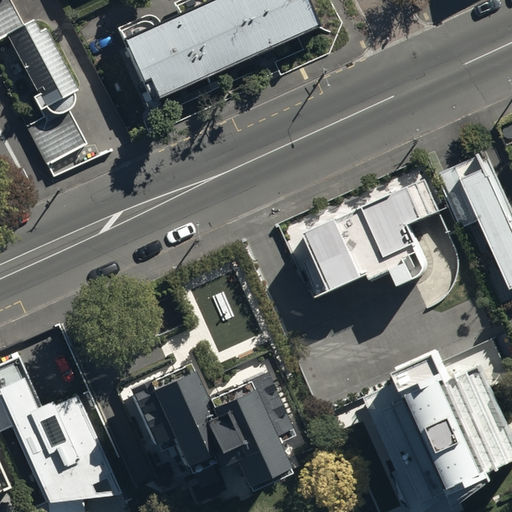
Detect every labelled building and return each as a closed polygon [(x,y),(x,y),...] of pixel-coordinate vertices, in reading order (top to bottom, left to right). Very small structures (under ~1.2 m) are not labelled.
[(0,0),(0,38),(4,36),(36,95),(31,98),(39,112),(44,109),(45,110),(46,111),(47,111),(48,112),(49,113),(50,113),(51,114),(27,127),(47,165),(86,145),(68,109),(69,108),(69,107),(70,106),(71,105),(71,104),(71,102),(72,101),(72,100),(72,99),(72,98),(72,96),(71,95),(71,94),(76,91),(44,30),(39,33),(32,21),(23,26),(8,0),(0,0)] [(180,0),(172,4),(177,17),(159,24),(159,23),(158,23),(158,22),(157,22),(157,21),(156,21),(155,20),(154,19),(153,19),(152,18),(151,18),(150,18),(150,17),(149,17),(148,17),(147,17),(146,17),(145,17),(144,17),(143,17),(116,28),(148,102),(317,27),(304,0),(180,0)] [(511,234),(511,221),(480,152),(470,156),(471,159),(438,174),(462,227),(476,221),(507,289),(511,286),(511,235),(511,234)] [(431,176),(299,234),(326,292),(362,276),(364,282),(386,273),(392,286),(414,277),(415,276),(416,275),(416,274),(417,274),(417,273),(417,272),(418,272),(418,271),(418,270),(418,269),(418,268),(418,267),(418,266),(418,265),(418,264),(418,263),(417,263),(417,262),(417,261),(401,226),(444,206),(431,176)] [(386,388),(359,399),(390,471),(386,473),(403,511),(419,511),(437,500),(443,511),(482,481),(478,472),(511,457),(511,437),(481,366),(449,380),(435,349),(380,374),(386,388)] [(18,356),(0,364),(0,492),(10,488),(0,466),(0,433),(11,428),(43,503),(121,495),(77,397),(53,408),(50,401),(41,406),(18,356)] [(201,403),(183,364),(124,392),(154,455),(171,448),(184,477),(211,465),(213,469),(227,463),(239,489),(283,469),(272,445),(290,437),(261,371),(238,382),(240,385),(201,403)]
